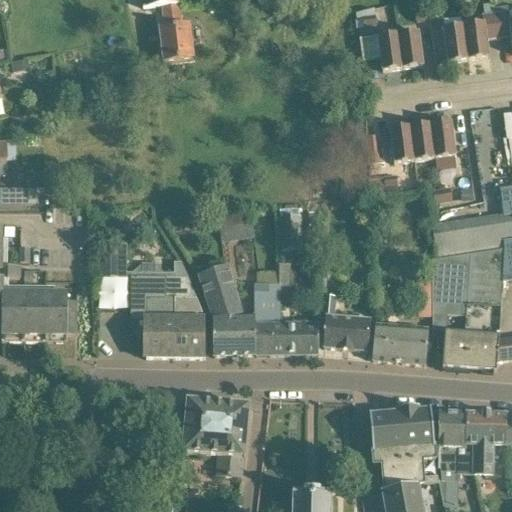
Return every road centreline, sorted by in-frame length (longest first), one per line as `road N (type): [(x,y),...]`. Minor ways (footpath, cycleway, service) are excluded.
road 1 (tertiary): [(0,404),(75,406),(103,377),(261,381)]
road 2 (tertiary): [(511,394),(361,383)]
road 3 (residential): [(511,85),(372,105)]
road 4 (residential): [(361,383),(370,511)]
